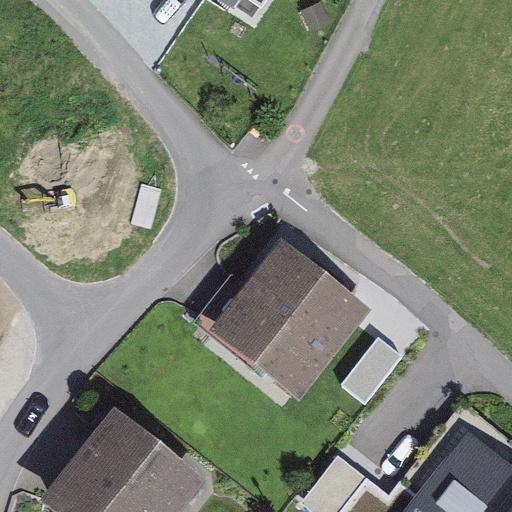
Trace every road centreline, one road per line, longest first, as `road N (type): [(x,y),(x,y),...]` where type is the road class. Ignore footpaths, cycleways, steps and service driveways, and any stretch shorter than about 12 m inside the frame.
road 1 (residential): [(511,388),(441,312),(284,199),(210,194)]
road 2 (residential): [(0,468),(47,382),(185,242),(210,194)]
road 3 (residential): [(210,194),(65,0)]
